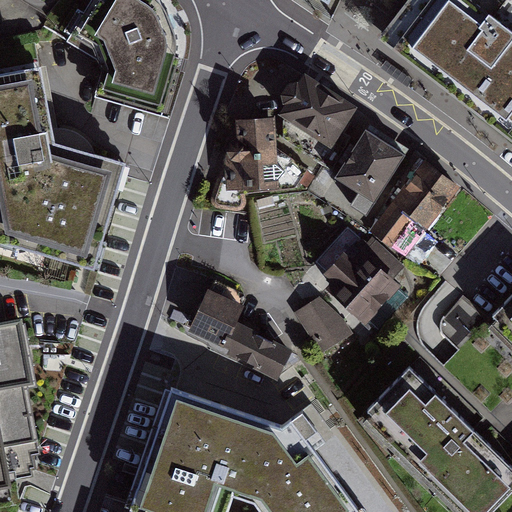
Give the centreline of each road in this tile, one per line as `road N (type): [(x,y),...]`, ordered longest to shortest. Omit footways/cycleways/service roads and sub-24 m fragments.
road 1 (residential): [(234,0),(70,511)]
road 2 (residential): [(511,196),(313,51)]
